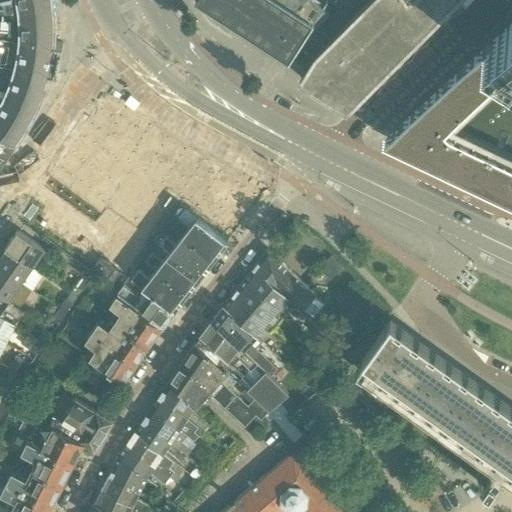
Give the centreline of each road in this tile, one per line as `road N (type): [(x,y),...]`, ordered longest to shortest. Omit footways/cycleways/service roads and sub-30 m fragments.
road 1 (unclassified): [(294,183),(130,402),(73,511)]
road 2 (unclassified): [(322,160),(487,0)]
road 3 (residential): [(511,383),(409,314),(460,233)]
road 4 (residential): [(0,207),(119,32)]
road 5 (secondary): [(460,233),(322,160)]
road 6 (secondary): [(119,32),(199,100),(236,111)]
road 7 (unknown): [(64,200),(102,225),(116,223),(166,156)]
road 8 (secondary): [(236,111),(148,2)]
